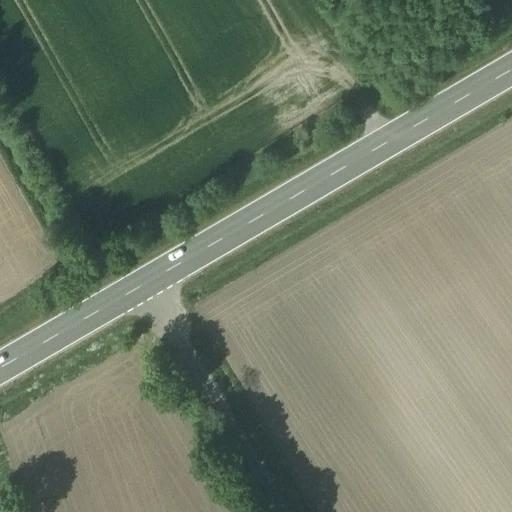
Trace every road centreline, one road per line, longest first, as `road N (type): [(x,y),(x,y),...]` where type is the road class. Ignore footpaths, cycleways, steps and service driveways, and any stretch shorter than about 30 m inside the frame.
road 1 (secondary): [(0,367),(511,70)]
road 2 (track): [(287,511),(149,281)]
